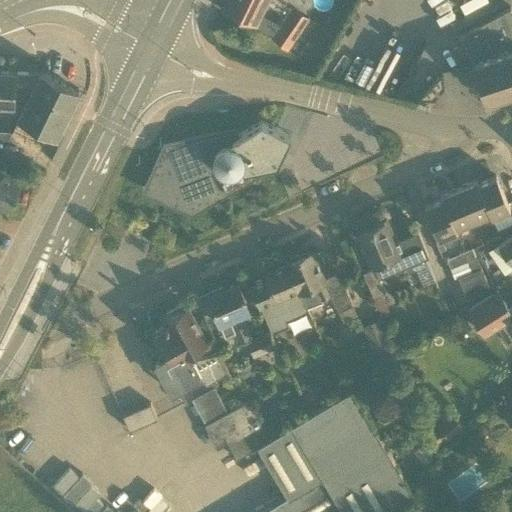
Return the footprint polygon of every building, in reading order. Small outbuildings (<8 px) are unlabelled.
[(227,0),(223,9),(254,24),(266,0),(227,0)] [(494,0),(453,22),(457,31),(500,8),(495,0),(494,0)] [(271,39),(287,49),(308,18),(292,7),(271,39)] [(486,99),(511,90),(511,13),(510,8),(486,22),(459,35),(473,61),(486,99)] [(26,102),(40,73),(0,71),(0,102),(14,104),(13,101),(26,102)] [(40,127),(56,135),(79,91),(41,72),(40,73),(26,102),(11,131),(32,141),(40,127)] [(284,148),(290,134),(276,128),(261,121),(236,136),(233,131),(167,145),(147,189),(191,209),(250,175),(249,169),(277,164),(284,148)] [(23,179),(0,166),(0,205),(7,209),(23,179)] [(510,208),(496,175),(479,183),(477,179),(490,212),(491,216),(510,208)] [(490,212),(477,179),(459,187),(472,219),(490,212)] [(456,230),(457,230),(455,226),(472,219),(459,187),(442,194),(456,230)] [(438,238),(456,230),(442,194),(441,195),(442,198),(425,206),(438,238)] [(384,219),(358,231),(372,261),(380,258),(387,273),(428,255),(417,230),(393,240),(384,219)] [(511,233),(498,243),(511,263),(511,233)] [(469,260),(477,257),(472,246),(464,250),(469,260)] [(286,262),(287,264),(288,264),(298,290),(300,290),(308,308),(323,301),(323,299),(332,296),(338,311),(353,305),(339,272),(324,278),(312,250),(299,256),(297,254),(289,257),(290,260),(286,262)] [(455,278),(463,274),(481,267),(477,257),(469,260),(451,267),(455,278)] [(415,262),(421,281),(433,277),(428,258),(415,262)] [(288,264),(287,264),(265,273),(267,278),(251,285),(272,333),(289,325),(287,322),(310,312),(308,308),(300,290),(298,290),(288,264)] [(363,271),(381,313),(388,310),(380,292),(385,290),(374,267),(363,271)] [(481,267),(463,274),(467,285),(485,277),(481,267)] [(485,277),(467,285),(464,286),(468,296),(489,287),(485,277)] [(248,308),(237,283),(223,289),(222,286),(211,291),(212,294),(208,296),(225,335),(235,331),(238,340),(251,334),(241,311),(248,308)] [(511,317),(511,306),(509,308),(497,290),(468,308),(485,334),(511,317)] [(203,375),(207,382),(228,371),(218,353),(191,360),(186,349),(203,341),(186,305),(181,308),(179,304),(166,311),(168,315),(164,317),(166,322),(154,328),(157,333),(149,337),(161,359),(155,362),(172,393),(173,392),(171,389),(185,381),(187,384),(203,375)] [(378,319),(363,326),(381,366),(391,362),(390,359),(394,358),(390,349),(378,319)] [(254,357),(275,348),(268,332),(247,342),(254,357)] [(405,342),(390,349),(394,358),(408,347),(405,342)] [(319,384),(299,386),(301,405),(321,403),(319,384)] [(227,412),(214,387),(192,398),(217,448),(228,442),(235,456),(257,444),(265,440),(268,438),(247,400),(227,412)] [(265,440),(257,444),(287,495),(258,511),(340,511),(342,511),(380,511),(412,493),(351,390),(269,439),(268,438),(265,440)] [(511,423),(511,399),(500,410),(511,423)] [(129,429),(157,417),(150,402),(122,414),(129,429)] [(275,411),(264,418),(271,430),(283,423),(275,411)] [(452,413),(436,426),(437,428),(446,438),(447,440),(464,426),(452,413)]
